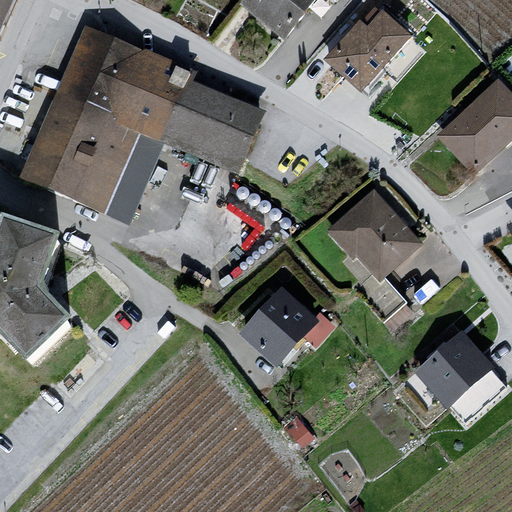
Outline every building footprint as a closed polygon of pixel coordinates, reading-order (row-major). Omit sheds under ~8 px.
[(312,0),(245,0),(236,11),(280,42),(312,0)] [(410,44),(379,16),(363,31),(356,24),(321,59),(323,70),(358,99),(410,44)] [(182,69),(82,30),(11,181),(124,233),(163,153),(234,184),(264,120),(178,83),(182,69)] [(511,145),(511,93),(499,80),(438,138),(478,179),(511,145)] [(420,247),(370,194),(327,232),(381,289),(420,247)] [(57,248),(0,229),(0,347),(22,371),(69,332),(35,301),(57,248)] [(313,322),(278,291),(239,343),(273,375),(313,322)] [(489,374),(458,334),(414,381),(445,417),(489,374)]
